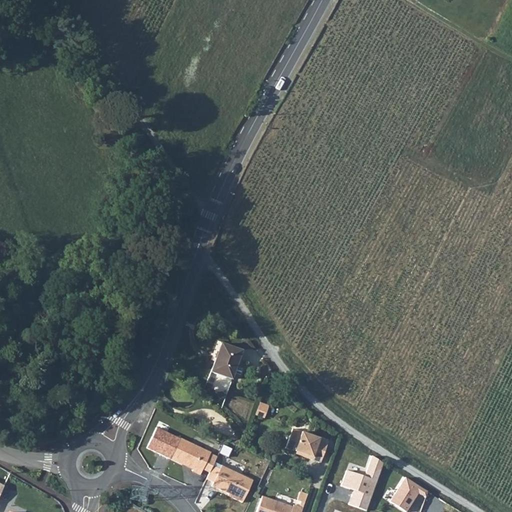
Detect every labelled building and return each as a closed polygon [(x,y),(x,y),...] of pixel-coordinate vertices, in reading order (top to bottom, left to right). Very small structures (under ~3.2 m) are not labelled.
[(240,351),(220,344),(210,371),(230,379),(240,351)] [(208,387),(223,391),(226,378),(212,374),(208,387)] [(256,405),(252,414),(261,417),(264,408),(256,405)] [(327,442),(292,428),(285,448),(303,454),(303,456),(320,463),(327,442)] [(210,453),(180,438),(171,458),(192,469),(192,471),(200,475),(202,470),(209,474),(213,466),(217,457),(209,454),(210,453)] [(382,464),(371,456),(364,477),(346,471),(341,486),(352,489),(348,504),(366,510),(382,464)] [(221,465),(219,469),(213,482),(210,486),(234,498),(233,499),(241,503),(252,480),(221,465)] [(209,474),(206,479),(213,482),(219,469),(213,466),(209,474)] [(405,478),(388,503),(404,511),(405,511),(417,495),(423,497),(425,493),(405,478)] [(300,511),(302,508),(293,504),(292,507),(261,496),(255,511),(300,511)]
